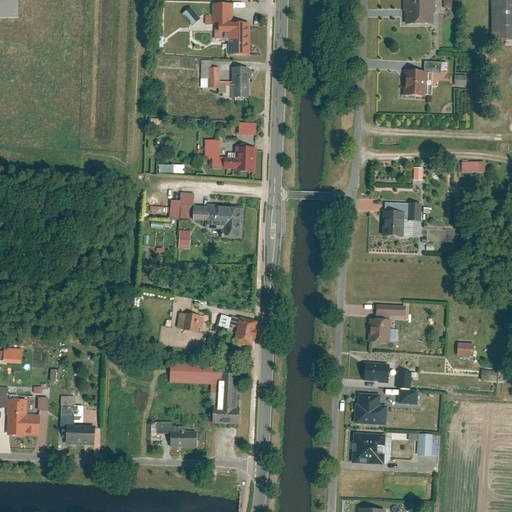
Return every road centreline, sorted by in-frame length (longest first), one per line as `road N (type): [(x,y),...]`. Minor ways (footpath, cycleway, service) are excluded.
road 1 (unclassified): [(330,511),(338,309),(352,197)]
road 2 (tertiary): [(260,468),(273,195)]
road 3 (unclassified): [(260,468),(0,458)]
road 4 (unclassified): [(352,197),(363,0)]
road 5 (tertiary): [(273,195),(281,0)]
